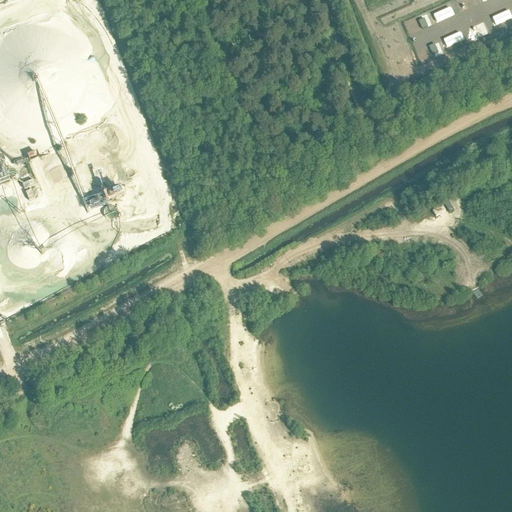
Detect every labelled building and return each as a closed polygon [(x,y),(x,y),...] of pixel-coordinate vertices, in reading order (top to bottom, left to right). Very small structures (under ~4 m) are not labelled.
[(453,16),(450,9),(433,17),(436,24),(453,16)] [(511,19),(509,12),(492,20),(495,26),(511,19)] [(424,20),(418,23),(422,31),(428,28),(424,20)] [(463,41),(460,34),(443,42),(446,49),(463,41)] [(434,45),(428,48),(432,56),(438,53),(434,45)] [(481,288),(472,292),(476,301),(485,297),(481,288)]
